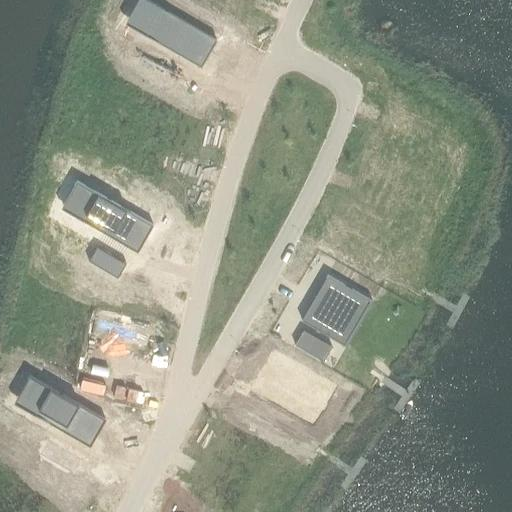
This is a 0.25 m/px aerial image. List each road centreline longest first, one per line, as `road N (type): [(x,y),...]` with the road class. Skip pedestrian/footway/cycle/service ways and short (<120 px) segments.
road 1 (residential): [(277,57),(342,86),(347,115),(284,247),(203,386),(169,426)]
road 2 (residential): [(277,57),(212,234),(169,426)]
